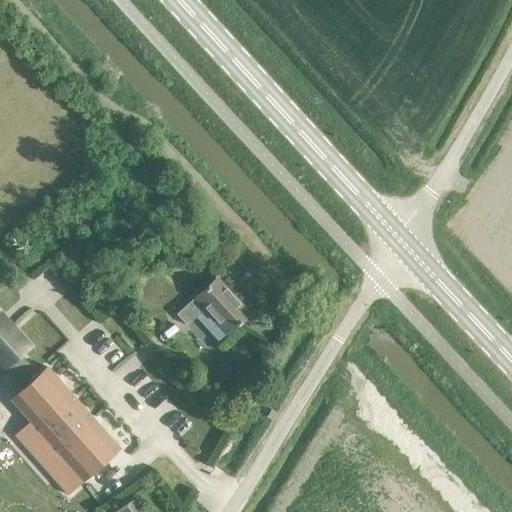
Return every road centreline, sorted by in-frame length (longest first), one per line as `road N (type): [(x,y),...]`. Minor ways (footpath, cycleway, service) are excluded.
road 1 (secondary): [(399,241),(178,0)]
road 2 (unclassified): [(229,511),(399,241)]
road 3 (unclassified): [(399,241),(511,52)]
road 4 (secondary): [(511,362),(399,241)]
